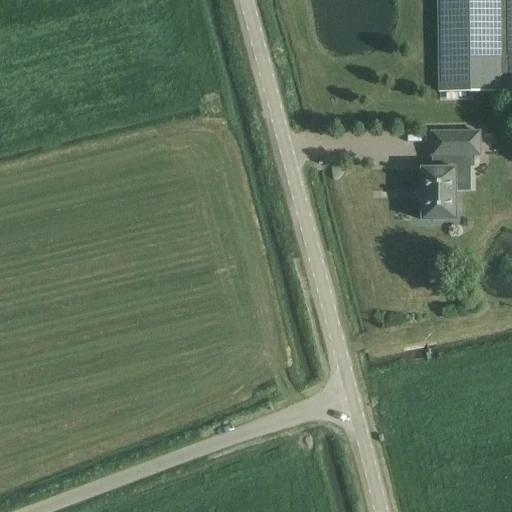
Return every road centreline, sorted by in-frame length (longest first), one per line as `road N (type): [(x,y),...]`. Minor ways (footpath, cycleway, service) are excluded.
road 1 (unclassified): [(348,396),(244,0)]
road 2 (unclassified): [(39,511),(348,396)]
